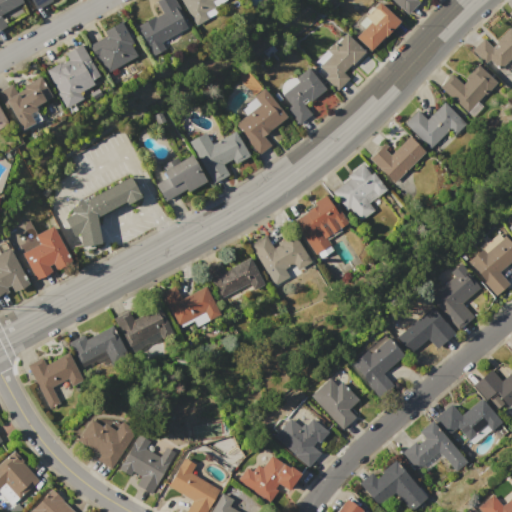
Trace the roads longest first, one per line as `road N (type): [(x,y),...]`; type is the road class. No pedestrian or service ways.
road 1 (secondary): [(472,0),(363,114),(269,191),(0,338)]
road 2 (residential): [(511,314),(368,439),(305,511)]
road 3 (residential): [(0,379),(55,460),(127,511)]
